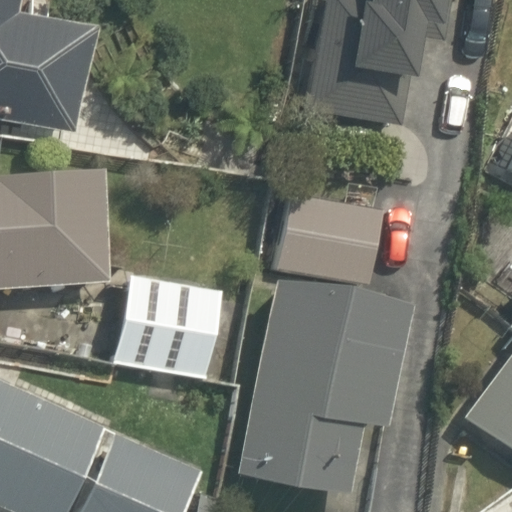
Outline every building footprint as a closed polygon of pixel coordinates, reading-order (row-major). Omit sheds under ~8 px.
[(0,0),(0,127),(72,141),(94,38),(12,22),(16,0),(0,0)] [(322,0),(302,115),(397,132),(404,88),(409,88),(418,44),(441,47),(450,0),(322,0)] [(100,179),(0,183),(0,297),(105,290),(100,179)] [(379,216),(286,201),(273,274),(366,290),(379,216)] [(220,299),(126,283),(111,369),(202,385),(220,299)] [(408,314),(269,289),(234,479),(348,499),(360,432),(385,436),(408,314)] [(511,462),(511,356),(459,425),(511,462)] [(0,511),(65,511),(100,435),(0,390),(0,511)] [(111,440),(78,511),(181,511),(198,478),(111,440)]
